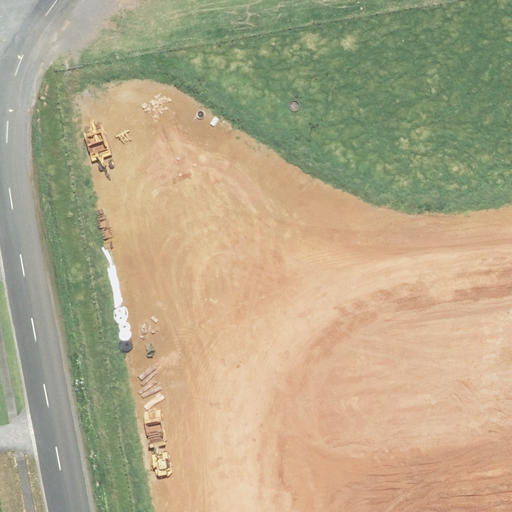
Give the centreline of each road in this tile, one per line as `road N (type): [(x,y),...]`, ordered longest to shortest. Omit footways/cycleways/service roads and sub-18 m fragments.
road 1 (residential): [(65,511),(7,186),(8,89),(52,0)]
road 2 (track): [(511,256),(312,332),(251,416),(245,511)]
